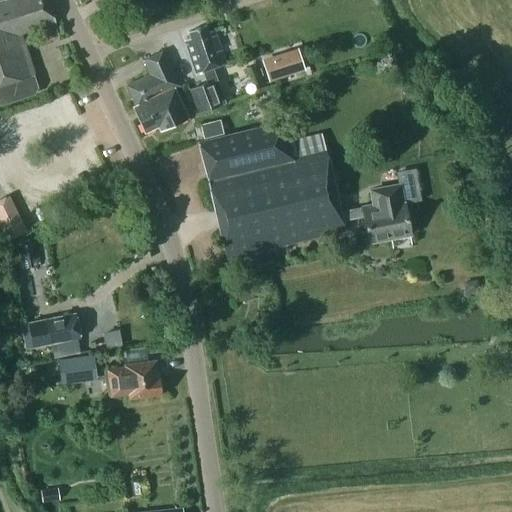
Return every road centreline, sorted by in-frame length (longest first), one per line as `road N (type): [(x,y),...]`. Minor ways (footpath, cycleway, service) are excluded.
road 1 (unclassified): [(217,511),(175,261),(145,157),(90,54)]
road 2 (residential): [(90,54),(231,0)]
